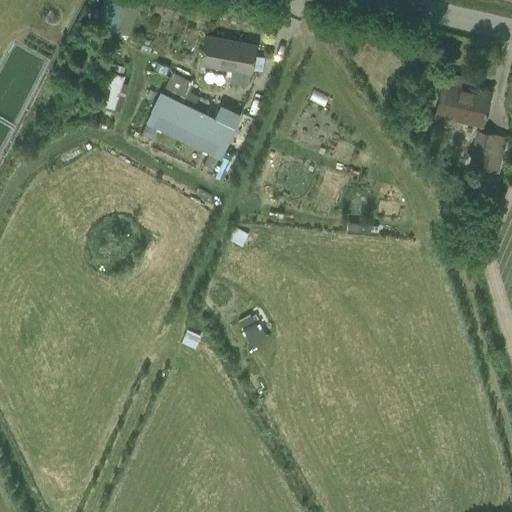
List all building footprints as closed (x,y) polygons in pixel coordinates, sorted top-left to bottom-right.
[(247,81),(250,64),(254,45),(205,35),(201,55),(200,62),(232,68),(231,78),(247,81)] [(443,74),(439,93),(432,125),(451,129),(454,118),(481,124),(483,113),(485,113),(486,109),(484,109),(488,92),(461,86),(463,78),(443,74)] [(151,109),(150,111),(164,118),(159,128),(203,150),(216,156),(237,114),(219,105),(218,108),(209,103),(203,113),(197,110),(182,103),(159,92),(151,109)] [(493,134),(476,131),(469,159),(487,163),(493,134)] [(214,180),(221,166),(200,157),(194,171),(214,180)] [(175,187),(158,211),(172,222),(190,198),(175,187)]
